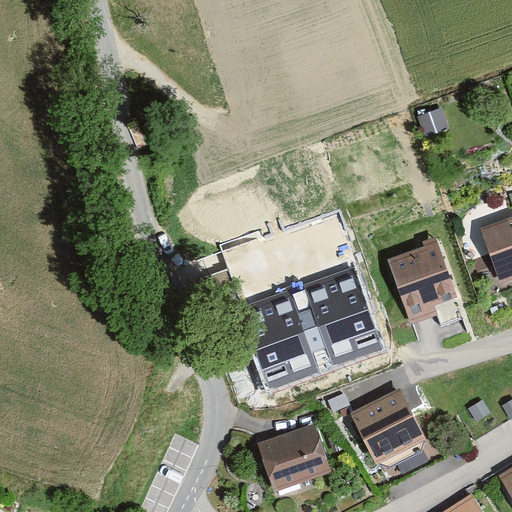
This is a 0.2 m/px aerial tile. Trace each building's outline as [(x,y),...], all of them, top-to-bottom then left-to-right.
[(443,108),(417,117),(424,138),(450,129),(443,108)] [(511,218),(483,229),(501,277),(511,272),(511,218)] [(439,244),(387,263),(405,311),(456,293),(439,244)] [(240,308),(269,390),(321,372),(314,353),(326,348),(333,367),(383,350),(354,268),(304,286),(312,308),(298,313),(290,291),(240,308)] [(399,394),(355,415),(378,461),(422,440),(399,394)] [(315,423),(259,444),(276,491),(333,470),(315,423)] [(511,469),(498,478),(511,501),(511,469)] [(482,511),(473,496),(446,511),(482,511)]
